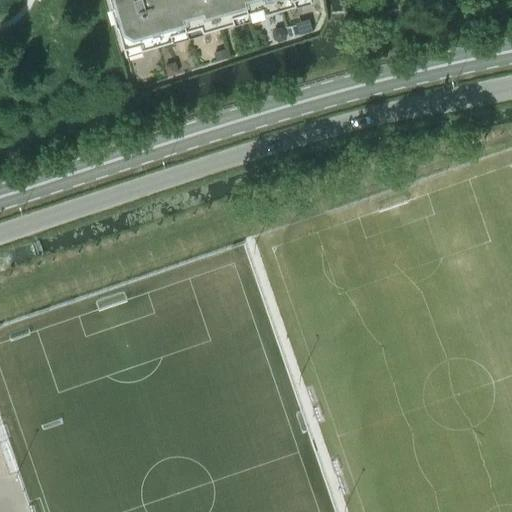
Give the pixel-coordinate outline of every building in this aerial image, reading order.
[(109,0),(112,8),(111,8),(116,27),(117,27),(125,56),(312,2),(311,0),(109,0)] [(295,25),(286,27),(290,38),(298,35),(295,25)] [(274,30),(272,37),(278,42),(285,40),(286,32),(281,28),(274,30)] [(224,49),(213,53),(216,61),(227,57),(224,49)] [(174,63),(165,67),(168,77),(178,73),(174,63)]
